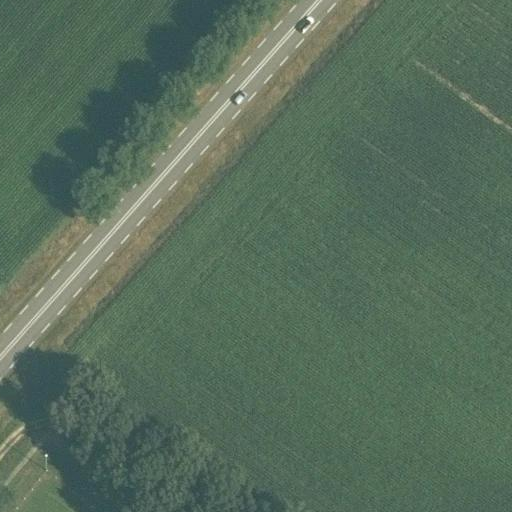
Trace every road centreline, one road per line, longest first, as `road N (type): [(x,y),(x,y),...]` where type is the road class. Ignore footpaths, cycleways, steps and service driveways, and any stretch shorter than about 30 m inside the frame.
road 1 (primary): [(0,357),(320,0)]
road 2 (track): [(195,511),(70,423),(36,424),(0,455)]
